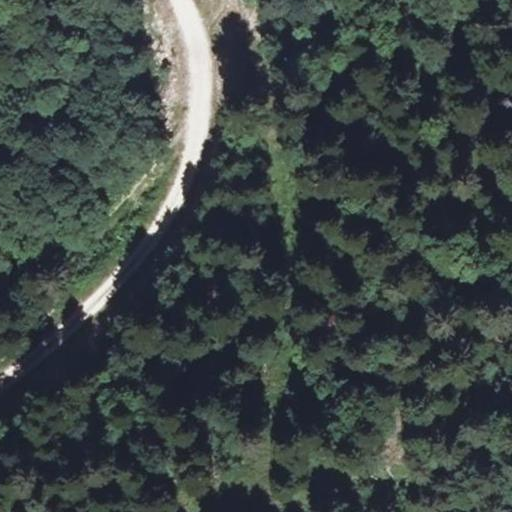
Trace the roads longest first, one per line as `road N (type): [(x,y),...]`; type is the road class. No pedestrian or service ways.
road 1 (track): [(194,126),(177,196),(133,269),(0,380)]
road 2 (track): [(194,126),(159,190),(131,215),(0,265)]
road 3 (track): [(176,0),(195,85),(194,126)]
